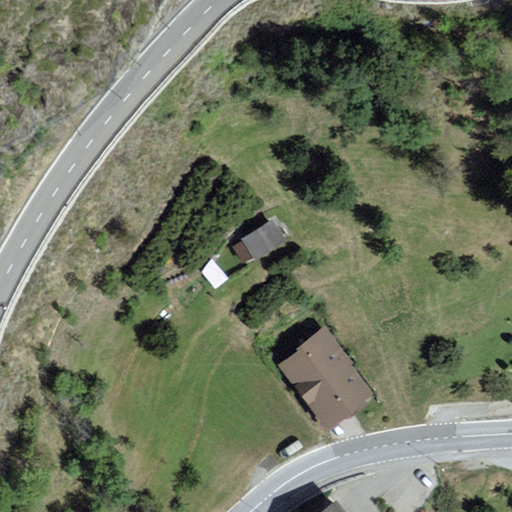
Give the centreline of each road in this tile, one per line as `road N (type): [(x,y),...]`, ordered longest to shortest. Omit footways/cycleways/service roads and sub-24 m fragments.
road 1 (tertiary): [(0,289),(89,144),(220,0)]
road 2 (tertiary): [(511,434),(361,450),(304,470),(250,511)]
